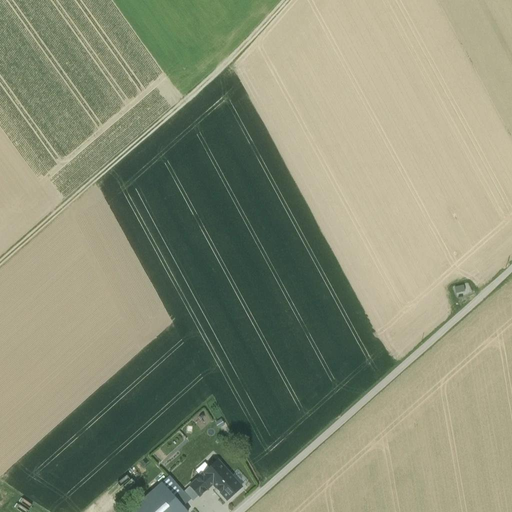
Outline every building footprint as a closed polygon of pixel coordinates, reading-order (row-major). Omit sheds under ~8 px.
[(464,294),(463,288),(454,291),(456,297),(465,295),(464,294)] [(168,441),(161,444),(164,452),(171,449),(168,441)] [(211,482),(226,470),(218,461),(184,491),(192,501),(212,483),(211,482)] [(131,479),(142,473),(138,467),(127,474),(131,479)] [(212,483),(227,499),(241,487),(226,470),(211,482),(212,483)] [(127,474),(113,484),(119,493),(133,483),(127,474)] [(161,484),(174,499),(182,492),(169,477),(161,484)] [(161,484),(129,511),(185,511),(174,499),(161,484)]
